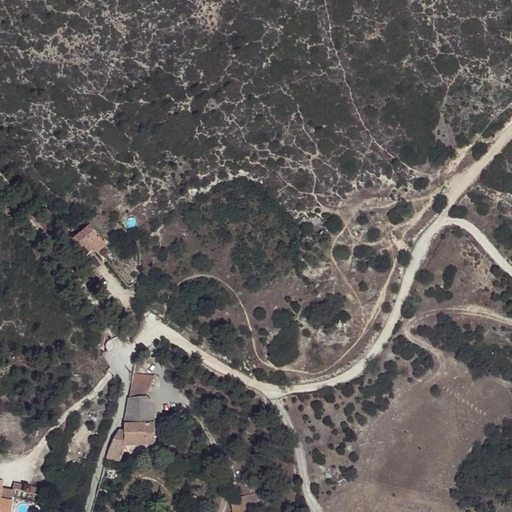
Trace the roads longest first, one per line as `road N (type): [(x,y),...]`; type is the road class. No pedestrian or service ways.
road 1 (track): [(123,354),(164,333),(271,387),(307,388),(346,376),(383,342),(432,232),(449,221)]
road 2 (residential): [(113,335),(130,373),(87,511)]
road 3 (track): [(319,511),(271,387)]
road 4 (track): [(449,221),(447,200),(511,125)]
